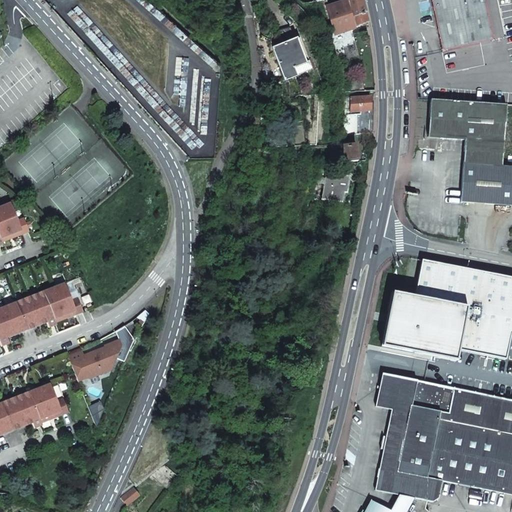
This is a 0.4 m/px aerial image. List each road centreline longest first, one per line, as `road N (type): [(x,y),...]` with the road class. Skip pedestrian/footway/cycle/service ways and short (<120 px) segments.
road 1 (secondary): [(371,237),(327,464),(305,511)]
road 2 (unclassified): [(183,247),(178,303),(142,428),(98,511)]
road 3 (unclassified): [(27,0),(150,134),(172,168),(185,223)]
road 4 (unclassified): [(241,0),(255,63),(244,111),(185,223)]
road 5 (secondary): [(376,0),(390,92),(371,237)]
road 6 (unclassified): [(0,362),(104,324),(183,247)]
road 7 (unknown): [(353,350),(511,381)]
road 8 (residential): [(371,237),(511,264)]
